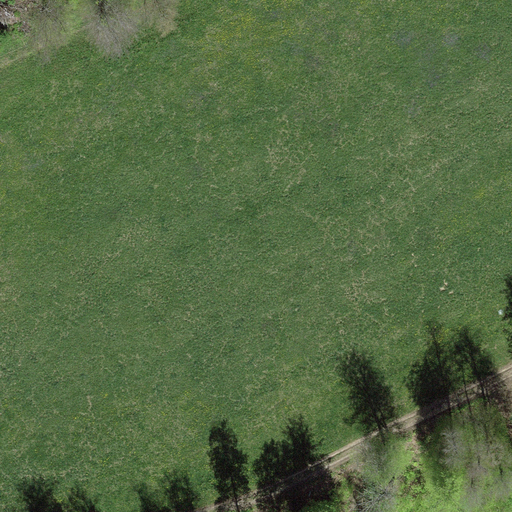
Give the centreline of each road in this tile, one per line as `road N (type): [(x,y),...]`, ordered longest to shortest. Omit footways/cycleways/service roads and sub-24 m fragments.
road 1 (track): [(220,511),(511,367)]
road 2 (track): [(153,0),(0,60)]
